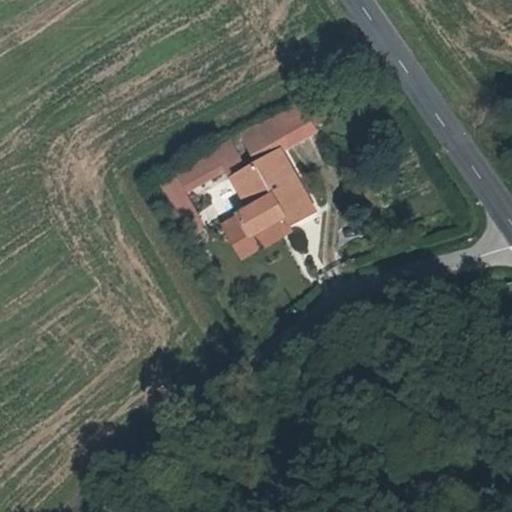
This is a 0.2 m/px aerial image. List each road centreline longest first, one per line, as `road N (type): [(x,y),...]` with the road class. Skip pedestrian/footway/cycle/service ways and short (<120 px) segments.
road 1 (unclassified): [(511,256),(341,308),(129,511)]
road 2 (tertiary): [(511,226),(355,0)]
